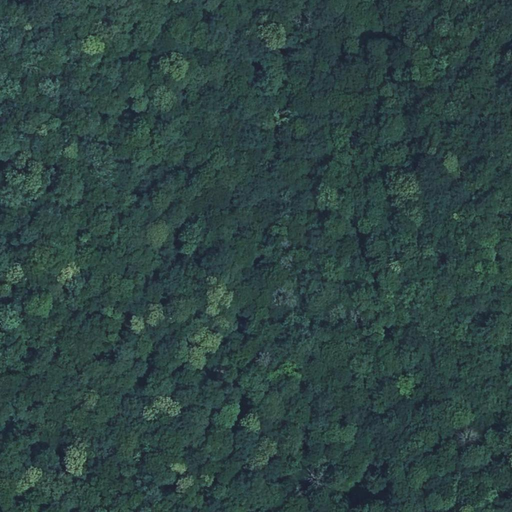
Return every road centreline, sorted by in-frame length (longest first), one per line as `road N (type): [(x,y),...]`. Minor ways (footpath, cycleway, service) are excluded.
road 1 (track): [(335,0),(326,50),(336,164),(315,254),(309,341),(317,367)]
road 2 (track): [(511,423),(423,404),(317,367)]
road 3 (track): [(365,511),(317,367)]
